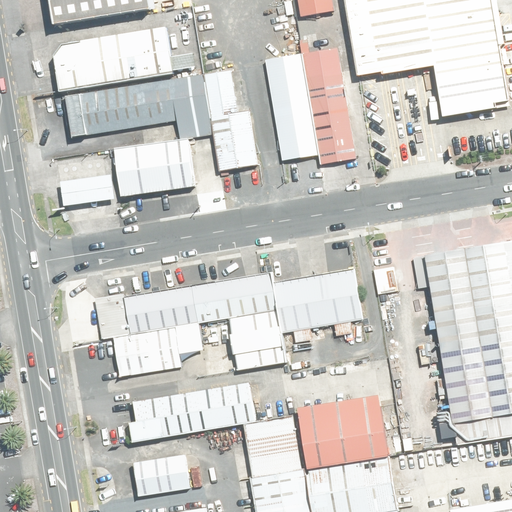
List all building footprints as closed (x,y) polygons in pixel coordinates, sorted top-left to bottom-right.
[(148,0),(52,0),(55,20),(149,5),(148,0)] [(322,0),(289,0),(292,16),(324,11),(322,0)] [(503,100),(486,0),(339,0),(351,73),(428,61),(436,110),(503,100)] [(162,24),(51,41),(59,88),(169,70),(162,24)] [(330,49),(294,54),(309,153),(311,165),(347,159),(330,49)] [(294,54),(257,60),(272,159),(309,153),(294,54)] [(234,66),(197,72),(213,171),(249,165),(234,66)] [(192,71),(161,76),(170,138),(202,133),(192,71)] [(161,76),(63,91),(70,136),(168,121),(161,76)] [(189,140),(116,150),(122,198),(196,188),(189,140)] [(511,237),(421,252),(452,443),(511,433),(511,237)] [(399,292),(395,268),(374,272),(378,296),(399,292)] [(350,269),(268,282),(276,332),(358,319),(350,269)] [(224,316),(271,308),(265,272),(90,299),(96,336),(224,316)] [(271,308),(224,316),(232,367),(279,359),(271,308)] [(169,328),(109,338),(115,375),(175,365),(169,328)] [(246,380),(128,399),(131,419),(124,420),(127,439),(252,419),(246,380)] [(373,392),(294,404),(304,468),(384,456),(373,392)] [(252,511),(306,511),(292,416),(239,424),(252,511)] [(179,452),(131,459),(137,494),(185,486),(179,452)] [(384,456),(304,468),(311,511),(368,511),(392,508),(384,456)] [(511,511),(511,496),(448,506),(448,511),(511,511)]
